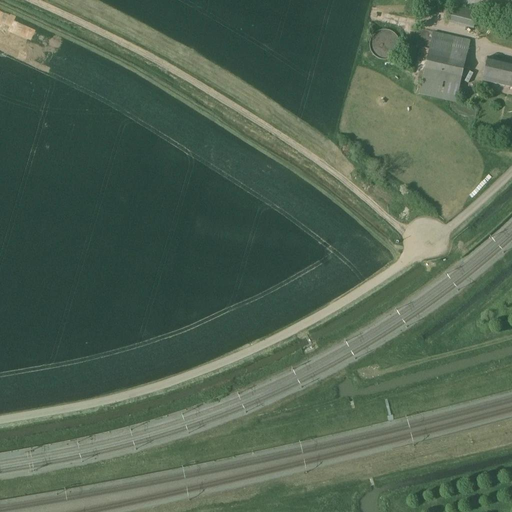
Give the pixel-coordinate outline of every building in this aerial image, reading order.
[(511,0),(445,0),(511,15),(511,0)] [(445,15),(447,5),(438,4),(436,13),(445,15)] [(451,21),(477,29),(481,13),(456,6),(451,21)] [(379,33),(380,49),(391,48),(391,44),(395,44),(394,32),(379,33)] [(470,41),(433,32),(418,93),(455,102),(467,53),(470,41)] [(511,63),(488,58),(482,81),(511,88),(511,63)]
